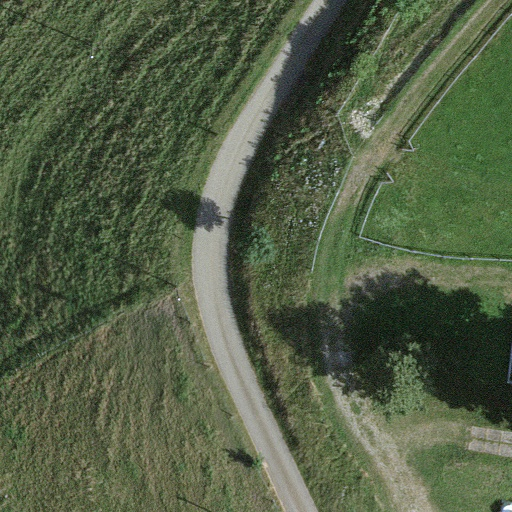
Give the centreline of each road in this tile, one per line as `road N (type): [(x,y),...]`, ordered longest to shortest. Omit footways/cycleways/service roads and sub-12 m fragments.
road 1 (track): [(497,0),(377,147),(356,185),(331,271),(329,311),(343,379),(414,511)]
road 2 (track): [(330,0),(233,162),(210,254),(229,354),(301,511)]
